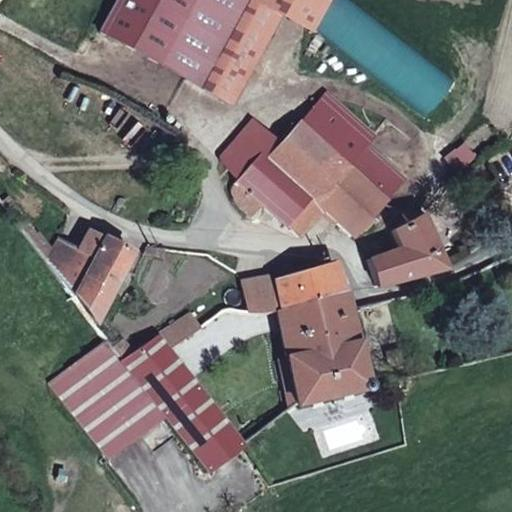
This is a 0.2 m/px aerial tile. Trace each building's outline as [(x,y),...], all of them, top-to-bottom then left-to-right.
[(127,0),(110,32),(193,82),(240,0),(127,0)] [(299,20),(281,12),(261,58),(281,66),(299,20)] [(336,174),(378,157),(336,115),(307,141),(336,174)] [(227,168),(246,187),(249,184),(241,173),(261,153),(270,163),(277,170),(289,157),(264,132),(227,168)] [(241,173),(249,184),(270,163),(261,153),(241,173)] [(383,161),(378,157),(336,174),(289,157),(277,170),(270,163),(249,184),(246,187),(245,192),(249,196),(248,202),(263,216),(273,207),(306,242),(328,224),(355,251),(382,225),(405,204),(372,171),(383,161)] [(424,221),(428,231),(438,226),(432,214),(424,221)] [(404,257),(373,271),(383,293),(447,276),(428,231),(424,221),(414,225),(418,236),(402,244),(404,257)] [(131,260),(91,242),(78,260),(57,243),(37,259),(61,289),(77,311),(100,289),(131,260)] [(270,312),(275,311),(334,294),(324,265),(269,280),(261,282),(250,284),(257,315),(270,312)] [(257,315),(250,284),(235,288),(243,318),(257,315)] [(361,389),(343,321),(334,294),(275,311),(289,388),(273,402),(280,421),(297,406),(361,389)] [(177,361),(208,349),(202,341),(193,330),(176,336),(160,341),(177,361)] [(102,495),(114,511),(150,511),(178,494),(207,473),(121,365),(108,350),(96,335),(41,380),(117,483),(102,495)] [(121,365),(207,473),(244,447),(199,389),(177,361),(160,341),(151,344),(121,365)]
